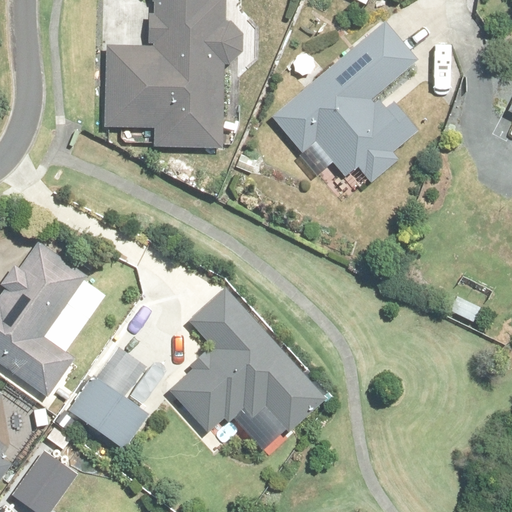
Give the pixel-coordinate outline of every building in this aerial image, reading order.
[(140,49),(102,48),(101,128),(150,128),(150,147),(212,148),(214,65),(225,65),(227,65),(228,64),(229,63),(231,62),(232,60),(233,59),(234,58),(234,57),(235,55),(236,54),(236,52),(237,51),(237,49),(237,48),(237,46),(237,44),(237,43),(237,41),(237,40),(236,38),(236,37),(235,35),(235,34),(234,32),(233,31),(232,30),(231,29),(230,28),(229,27),(227,26),(226,25),(224,24),(223,23),(222,23),(220,22),(220,0),(144,0),(144,14),(140,14),(140,49)] [(369,0),(337,0),(337,2),(364,13),(369,0)] [(379,24),(267,117),(297,153),(309,143),(340,181),(347,175),(359,189),(395,159),(388,151),(411,132),(389,106),(382,112),(369,96),(410,61),(379,24)] [(452,44),(428,45),(430,93),(454,92),(452,44)] [(0,369),(39,396),(66,357),(41,339),(84,278),(35,244),(15,272),(8,268),(0,279),(0,369)] [(319,400),(224,291),(184,326),(202,347),(187,361),(192,368),(160,396),(196,437),(216,420),(222,426),(238,413),(248,424),(265,409),(284,431),(319,400)] [(453,295),(443,311),(464,325),(475,309),(453,295)] [(142,421),(89,378),(60,413),(114,456),(142,421)]
